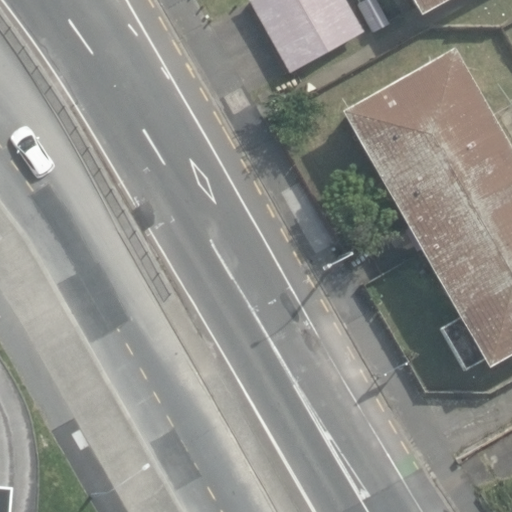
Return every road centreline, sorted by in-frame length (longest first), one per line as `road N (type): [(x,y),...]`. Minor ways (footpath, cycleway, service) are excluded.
road 1 (secondary): [(243,511),(53,178),(0,103)]
road 2 (secondary): [(54,0),(172,173),(264,348)]
road 3 (secondary): [(264,348),(395,511)]
road 4 (secondary): [(264,348),(352,511)]
